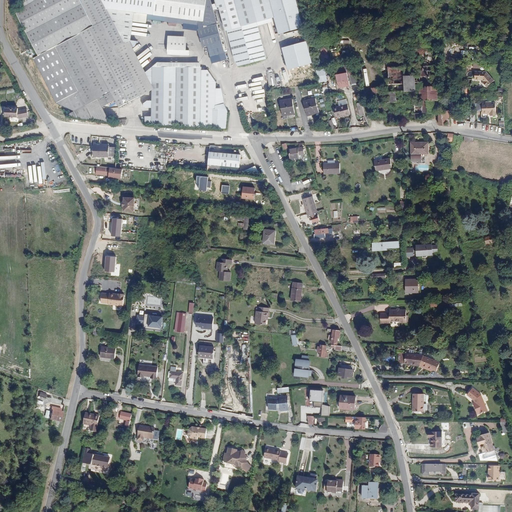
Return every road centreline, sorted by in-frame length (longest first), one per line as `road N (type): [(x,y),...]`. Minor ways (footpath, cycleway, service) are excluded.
road 1 (residential): [(251,139),(395,435)]
road 2 (residential): [(395,435),(308,431),(76,392)]
road 3 (tertiary): [(51,126),(96,213),(80,297),(76,392)]
road 4 (residential): [(251,139),(404,128),(511,138)]
road 5 (residential): [(51,126),(251,139)]
road 6 (track): [(433,128),(442,95),(429,0)]
road 7 (tertiary): [(76,392),(47,511)]
